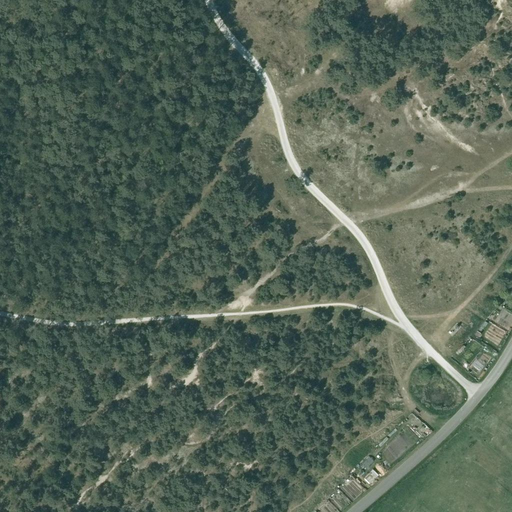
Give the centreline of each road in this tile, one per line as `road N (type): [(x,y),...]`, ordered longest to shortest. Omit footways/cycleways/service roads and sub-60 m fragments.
road 1 (unclassified): [(207,0),(264,77),(298,173),(363,241),(403,324),(477,395)]
road 2 (unclassified): [(354,511),(477,395)]
